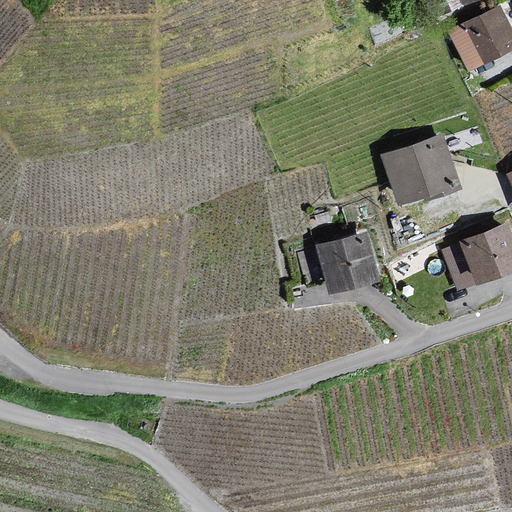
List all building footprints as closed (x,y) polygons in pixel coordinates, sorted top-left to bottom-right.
[(428,0),(433,10),(455,0),(428,0)] [(511,40),(511,37),(495,4),(448,28),(466,64),(511,40)] [(454,190),(439,139),(382,155),(396,206),(454,190)] [(511,175),(498,181),(511,213),(511,175)] [(511,270),(511,250),(504,228),(442,250),(457,291),(511,270)] [(366,286),(355,239),(309,250),(321,297),(366,286)]
